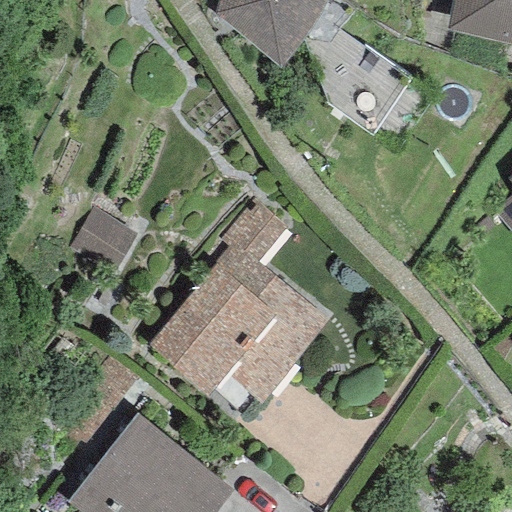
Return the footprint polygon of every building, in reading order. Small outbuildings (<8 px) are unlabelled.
[(217,0),(213,14),(279,70),(289,57),(297,47),(310,30),(322,8),(325,0),(217,0)] [(511,0),(451,0),(446,30),(511,45),(511,0)] [(511,233),(511,193),(492,210),(511,233)] [(227,247),(148,345),(205,398),(226,375),(260,405),(326,321),(255,263),(283,228),(256,202),(247,212),(244,208),(218,240),(227,247)] [(113,272),(135,236),(90,208),(68,245),(113,272)] [(84,448),(135,378),(90,346),(39,415),(84,448)] [(214,511),(231,491),(135,414),(67,503),(76,511),(214,511)]
